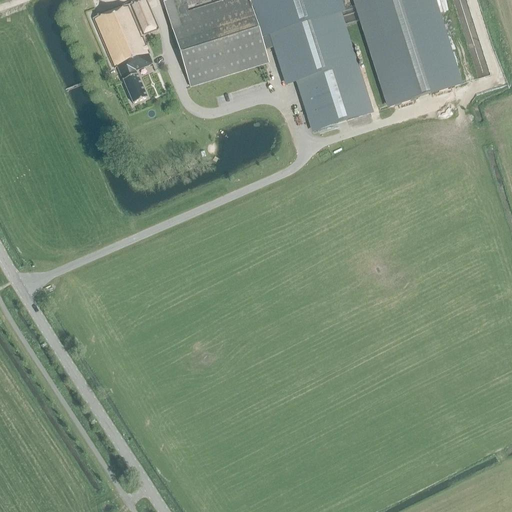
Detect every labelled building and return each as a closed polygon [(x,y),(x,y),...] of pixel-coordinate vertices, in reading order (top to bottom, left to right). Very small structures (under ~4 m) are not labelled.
[(145,0),(141,0),(92,19),(114,69),(117,68),(133,105),(147,99),(135,73),(153,66),(141,37),(158,30),(145,0)] [(164,4),(190,88),(267,64),(259,38),(247,0),(170,0),(171,1),(164,4)] [(298,82),(314,132),(370,114),(338,13),(342,12),(337,0),(247,0),(259,38),(271,35),(287,85),(298,82)] [(354,0),(389,108),(459,86),(431,0),(354,0)] [(454,0),(462,23),(473,20),(467,0),(454,0)] [(490,73),(481,41),(469,44),(479,77),(490,73)]
